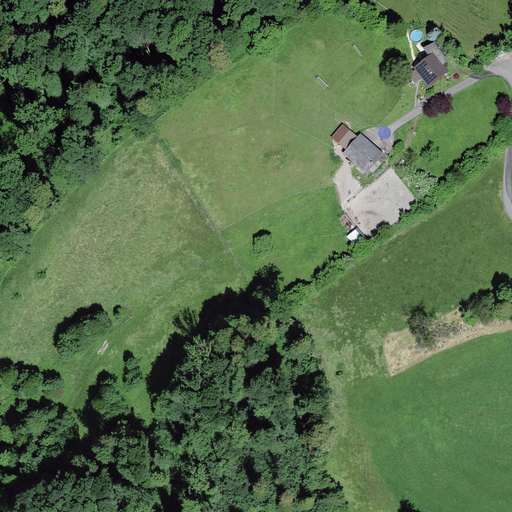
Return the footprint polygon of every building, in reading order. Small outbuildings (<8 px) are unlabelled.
[(429,59),(414,71),(415,72),(422,81),(429,90),(450,74),(445,67),(448,64),(435,46),(423,52),(429,59)] [(422,81),(415,72),(409,76),(416,85),(422,81)] [(332,138),(340,145),(351,133),(343,126),(332,138)] [(347,152),(344,156),(366,176),(369,173),(380,160),(384,157),(361,136),(358,140),(351,133),(340,145),(347,152)] [(384,163),(380,160),(369,173),(373,176),(384,163)] [(368,241),(360,232),(353,238),(360,247),(368,241)]
